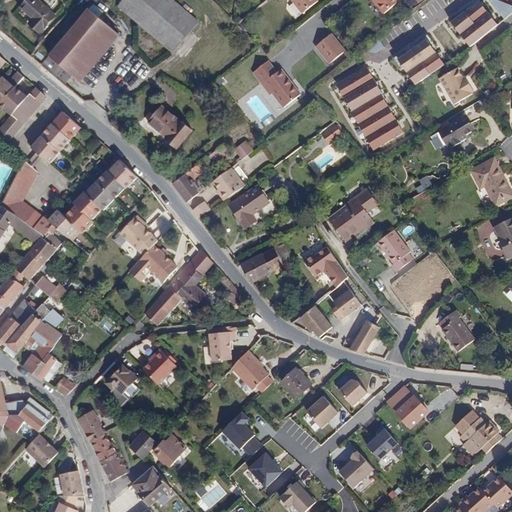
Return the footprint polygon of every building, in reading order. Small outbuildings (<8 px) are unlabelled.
[(30,23),(41,33),(57,16),(39,0),(28,0),(22,7),(34,19),(30,23)] [(173,52),(198,22),(171,0),(124,0),(119,6),(173,52)] [(294,0),(304,12),(320,0),(319,0),(294,0)] [(374,0),(385,14),(400,1),(398,0),(374,0)] [(467,47),(498,27),(480,0),(450,20),(467,47)] [(493,0),(491,1),(502,19),(511,12),(511,5),(508,0),(493,0)] [(49,55),(73,76),(113,28),(89,8),(49,55)] [(327,66),(346,51),(331,33),(313,48),(327,66)] [(396,59),(414,86),(444,65),(426,38),(396,59)] [(366,47),(371,54),(384,46),(379,39),(366,47)] [(42,65),(65,85),(73,76),(49,55),(42,65)] [(401,136),(370,66),(337,80),(368,151),(401,136)] [(274,89),(283,100),(293,113),(308,101),(299,89),(298,88),(296,88),(287,77),(285,79),(277,67),(263,79),(272,90),(274,89)] [(472,92),(467,83),(465,85),(462,79),(456,69),(438,79),(453,105),(471,95),(470,94),(472,92)] [(0,78),(0,105),(11,115),(5,123),(15,132),(46,97),(35,88),(27,97),(16,87),(24,77),(17,71),(8,81),(2,77),(0,78)] [(296,88),(298,88),(292,82),(288,76),(287,77),(296,88)] [(280,102),(283,100),(274,89),(272,90),(280,102)] [(182,121),(162,105),(148,122),(168,137),(166,140),(178,149),(194,130),(183,120),(182,121)] [(81,128),(63,112),(32,149),(49,164),(81,128)] [(331,124),(336,121),(333,116),(328,119),(331,124)] [(474,131),(465,116),(440,131),(448,146),(450,145),(452,148),(463,142),(460,139),(474,131)] [(15,132),(5,123),(0,128),(0,139),(5,144),(15,132)] [(335,125),(329,129),(337,139),(343,135),(335,125)] [(337,139),(329,129),(323,134),(330,144),(337,139)] [(243,160),(255,151),(247,141),(236,149),(243,160)] [(225,143),(173,184),(187,202),(200,193),(199,192),(206,187),(200,178),(197,181),(195,178),(230,150),(225,143)] [(511,197),(511,190),(495,158),(472,171),(482,190),(486,187),(497,206),(511,197)] [(37,173),(24,161),(1,206),(16,217),(42,237),(53,225),(49,221),(22,202),(37,173)] [(59,211),(49,221),(53,225),(57,229),(68,238),(76,229),(82,234),(94,223),(91,220),(102,209),(103,210),(125,187),(126,188),(137,177),(121,161),(110,172),(108,171),(86,194),(85,192),(74,204),(76,207),(66,217),(59,211)] [(245,185),(232,168),(213,182),(222,193),(220,194),(225,200),(245,185)] [(428,178),(414,185),(418,193),(432,185),(428,178)] [(259,187),(231,206),(247,228),(257,221),(253,215),(270,203),(259,187)] [(345,241),(364,228),(362,227),(372,219),(365,210),(377,202),(367,188),(356,196),(358,200),(350,206),(349,204),(329,219),(345,241)] [(347,201),(349,204),(350,206),(358,200),(356,196),(347,201)] [(199,218),(211,210),(205,201),(193,210),(199,218)] [(0,208),(0,239),(11,222),(38,242),(42,237),(16,217),(1,206),(0,208)] [(220,216),(215,210),(207,216),(211,222),(220,216)] [(154,245),(157,241),(152,236),(153,235),(135,218),(119,234),(143,257),(154,245)] [(362,227),(364,228),(365,230),(375,223),(372,219),(362,227)] [(493,219),(487,220),(488,232),(495,231),(493,219)] [(511,219),(495,228),(510,257),(511,255),(511,219)] [(53,225),(42,237),(38,242),(16,269),(24,276),(29,280),(62,243),(52,234),(57,229),(53,225)] [(393,230),(378,242),(395,264),(394,265),(398,272),(413,259),(409,253),(410,252),(393,230)] [(139,260),(129,271),(139,281),(150,271),(162,283),(176,269),(171,263),(172,263),(166,257),(160,251),(154,245),(143,257),(139,260)] [(242,265),(251,282),(252,283),(285,266),(275,248),(242,265)] [(345,283),(350,279),(338,263),(329,249),(316,258),(315,256),(305,262),(318,279),(327,273),(338,287),(345,283)] [(213,263),(201,250),(192,261),(181,273),(169,287),(182,300),(192,310),(204,296),(194,286),(213,263)] [(24,276),(16,269),(6,281),(0,287),(0,306),(4,310),(24,287),(19,283),(24,276)] [(74,279),(75,277),(70,273),(64,281),(66,283),(65,285),(69,288),(74,279)] [(236,288),(224,275),(217,281),(221,287),(218,290),(224,298),(226,296),(236,288)] [(42,277),(35,286),(43,292),(50,297),(56,288),(42,277)] [(60,283),(56,288),(50,297),(59,304),(67,291),(60,283)] [(340,321),(362,305),(352,291),(345,283),(338,287),(329,294),(338,306),(332,310),(340,321)] [(43,292),(35,286),(29,293),(33,297),(35,295),(38,298),(43,292)] [(182,300),(169,287),(145,314),(158,326),(182,300)] [(362,305),(368,300),(358,287),(352,291),(362,305)] [(236,288),(226,296),(242,307),(248,301),(236,288)] [(29,303),(24,299),(10,316),(22,326),(37,310),(29,303)] [(37,310),(39,308),(31,301),(29,303),(37,310)] [(50,354),(64,335),(56,329),(65,319),(53,309),(51,312),(43,304),(39,308),(37,310),(22,326),(10,316),(0,329),(0,342),(5,346),(8,344),(19,354),(23,348),(29,352),(36,343),(39,345),(38,347),(50,354)] [(314,330),(321,336),(333,327),(315,305),(300,318),(312,332),(314,330)] [(443,330),(459,352),(475,340),(459,318),(461,317),(457,310),(441,322),(445,329),(443,330)] [(139,321),(131,330),(139,330),(143,324),(139,321)] [(350,349),(365,354),(381,328),(368,321),(350,349)] [(111,326),(107,333),(114,338),(119,331),(111,326)] [(214,333),(216,361),(236,359),(234,340),(239,339),(238,331),(214,333)] [(29,352),(33,354),(38,347),(39,345),(36,343),(29,352)] [(178,364),(160,346),(151,354),(153,357),(143,367),(159,383),(178,364)] [(57,360),(50,354),(38,347),(33,354),(23,367),(42,381),(44,380),(57,360)] [(258,386),(263,392),(274,382),(268,376),(270,374),(258,362),(259,360),(249,351),(233,368),(254,389),(258,386)] [(57,360),(44,380),(48,383),(62,363),(57,360)] [(137,378),(123,365),(107,382),(115,391),(108,398),(119,409),(129,399),(123,393),(137,378)] [(313,385),(297,368),(283,382),(298,398),(313,385)] [(65,397),(78,384),(74,381),(72,383),(63,378),(55,389),(65,397)] [(39,432),(54,415),(34,400),(30,406),(26,402),(23,400),(5,404),(0,380),(0,414),(0,425),(4,428),(5,426),(17,433),(26,421),(39,432)] [(352,380),(340,391),(354,406),(368,393),(357,380),(352,380)] [(388,401),(412,428),(430,412),(415,395),(413,396),(405,387),(388,401)] [(324,397),(308,412),(323,428),(339,412),(324,397)] [(452,404),(443,413),(452,423),(461,415),(452,404)] [(94,411),(80,420),(92,442),(106,435),(104,433),(100,426),(103,425),(94,411)] [(243,411),(224,430),(242,449),(244,447),(252,456),(263,446),(255,437),(258,433),(249,424),(250,418),(243,411)] [(452,423),(443,413),(434,421),(443,431),(452,423)] [(476,433),(487,423),(481,417),(470,427),(476,433)] [(486,454),(503,438),(498,433),(500,431),(490,420),(487,423),(476,433),(470,427),(460,437),(466,442),(463,445),(473,456),(481,449),(486,454)] [(383,426),(377,432),(379,435),(368,445),(381,460),(398,443),(383,426)] [(131,446),(143,457),(145,458),(158,444),(145,432),(131,446)] [(43,468),(58,453),(39,435),(25,450),(43,468)] [(102,462),(119,452),(106,435),(92,442),(102,462)] [(167,441),(165,440),(154,451),(170,467),(181,456),(180,456),(187,448),(173,435),(167,441)] [(374,468),(358,450),(351,456),(353,458),(340,471),(354,486),(374,468)] [(129,472),(119,452),(102,462),(108,474),(112,481),(129,472)] [(267,453),(251,468),(268,486),(284,471),(267,453)] [(172,488),(161,476),(154,467),(133,484),(150,505),(172,488)] [(170,469),(164,473),(171,481),(176,477),(170,469)] [(77,496),(83,497),(77,472),(59,475),(63,495),(77,496)] [(54,478),(57,494),(62,493),(59,478),(54,478)] [(511,492),(500,478),(482,492),(493,505),(497,509),(511,496),(511,492)] [(305,486),(307,485),(301,479),(282,497),(291,507),(295,503),(303,511),(305,511),(319,500),(308,489),(307,490),(304,487),(305,486)] [(217,487),(202,498),(208,507),(223,495),(217,487)] [(470,500),(467,497),(461,502),(469,511),(485,511),(493,505),(482,492),(481,491),(470,500)] [(55,511),(75,511),(77,510),(72,508),(77,496),(63,495),(59,495),(57,501),(60,502),(55,511)]
